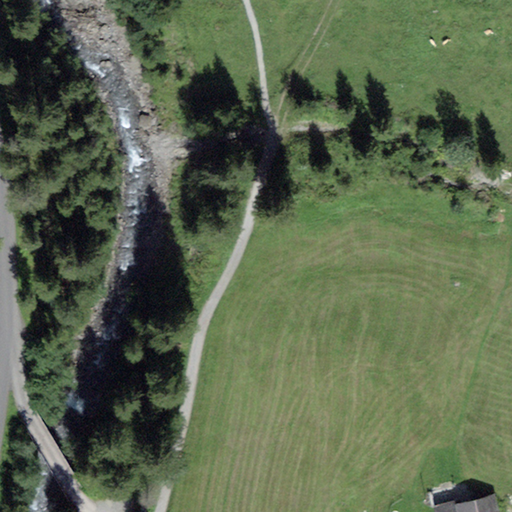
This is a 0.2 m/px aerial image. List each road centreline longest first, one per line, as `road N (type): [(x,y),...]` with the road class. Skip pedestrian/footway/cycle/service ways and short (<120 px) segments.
road 1 (unclassified): [(6,353),(29,416),(87,511)]
road 2 (tertiary): [(6,353),(0,205)]
